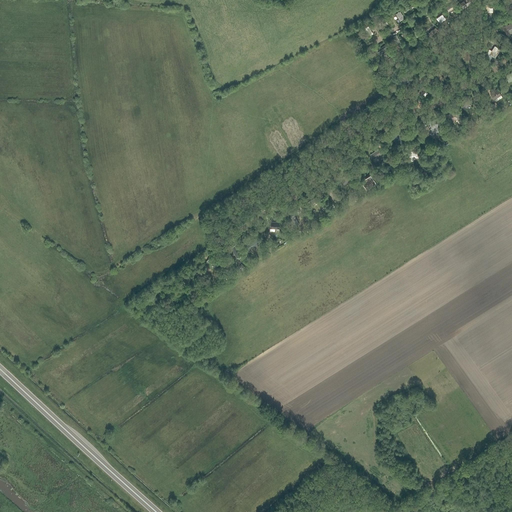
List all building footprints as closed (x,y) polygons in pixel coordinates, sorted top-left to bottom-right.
[(446,19),(443,14),(437,19),(441,25),(442,24),(441,23),(446,19)] [(511,29),(511,22),(503,27),(506,35),(510,33),(509,31),(511,29)] [(397,34),(394,36),(400,46),(403,44),(397,34)] [(378,50),(381,54),(388,49),(386,45),(378,50)] [(500,50),(495,46),(489,54),(495,58),(500,50)] [(434,72),(441,81),(444,78),(437,70),(434,72)] [(423,86),(417,92),(421,96),(427,90),(423,86)] [(494,100),(502,95),(498,89),(490,93),(494,100)] [(437,122),(436,123),(434,120),(430,121),(432,124),(431,125),(433,128),(435,132),(439,130),(437,126),(439,126),(437,122)] [(379,149),(370,154),(373,159),(382,154),(379,149)] [(394,161),(390,165),(396,171),(399,168),(394,161)] [(345,185),(352,178),(347,174),(344,178),(343,177),(340,181),(345,185)] [(371,175),(361,181),(366,188),(375,182),(371,175)] [(332,190),(329,193),(335,200),(338,197),(332,190)] [(311,206),(320,202),(317,196),(308,201),(311,206)] [(288,210),(291,216),(300,211),(297,206),(288,210)] [(256,238),(246,245),(249,250),(259,243),(256,238)] [(236,245),(231,248),(237,258),(242,255),(236,245)] [(211,256),(207,261),(216,267),(220,262),(211,256)]
